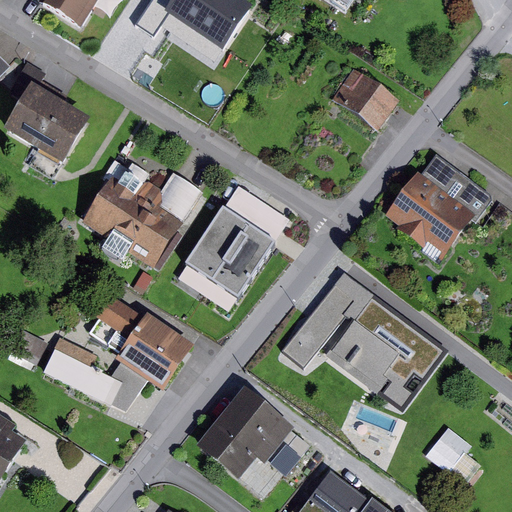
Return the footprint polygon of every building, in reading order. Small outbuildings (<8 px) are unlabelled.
[(100,0),(44,0),(40,7),(81,32),(100,0)] [(226,51),(257,5),(249,0),(173,0),(166,10),(226,51)] [(326,0),(345,13),(354,0),(326,0)] [(0,84),(11,72),(0,62),(0,84)] [(90,125),(63,109),(69,99),(42,83),(47,75),(33,67),(18,92),(32,100),(10,136),(40,155),(64,169),(90,125)] [(403,105),(357,73),(336,104),(382,135),(403,105)] [(55,183),(64,169),(40,155),(31,169),(55,183)] [(440,157),(422,182),(477,222),(495,198),(440,157)] [(115,235),(103,253),(121,265),(133,247),(160,265),(193,214),(164,195),(147,184),(152,177),(136,166),(122,187),(115,182),(90,219),(115,235)] [(164,195),(193,214),(206,196),(177,177),(164,195)] [(422,182),(393,221),(447,262),(477,222),(422,182)] [(242,190),(226,213),(277,247),(293,224),(242,190)] [(241,304),(279,248),(277,247),(226,213),(189,269),(190,270),(239,303),(241,304)] [(511,240),(504,235),(473,277),(511,305),(511,240)] [(322,276),(335,286),(347,270),(334,260),(322,276)] [(190,270),(183,280),(232,314),(239,303),(190,270)] [(339,283),(286,351),(309,369),(349,317),(362,301),(339,283)] [(356,323),(330,356),(404,413),(450,354),(376,297),(369,307),(356,323)] [(118,378),(99,368),(104,357),(69,340),(64,351),(53,374),(151,423),(160,405),(163,406),(172,388),(170,387),(198,345),(162,321),(158,326),(120,301),(98,335),(132,358),(118,378)] [(369,307),(362,301),(349,317),(356,323),(369,307)] [(53,345),(28,333),(18,353),(43,365),(53,345)] [(238,478),(257,454),(267,462),(292,431),(282,423),(245,393),(200,449),(238,478)] [(0,486),(4,489),(35,441),(0,418),(0,486)] [(455,475),(476,450),(450,429),(429,455),(455,475)] [(267,462),(257,454),(238,478),(265,500),(284,476),(267,462)] [(366,511),(372,506),(332,477),(312,504),(309,503),(302,511),(366,511)] [(386,511),(374,503),(372,506),(366,511),(386,511)]
